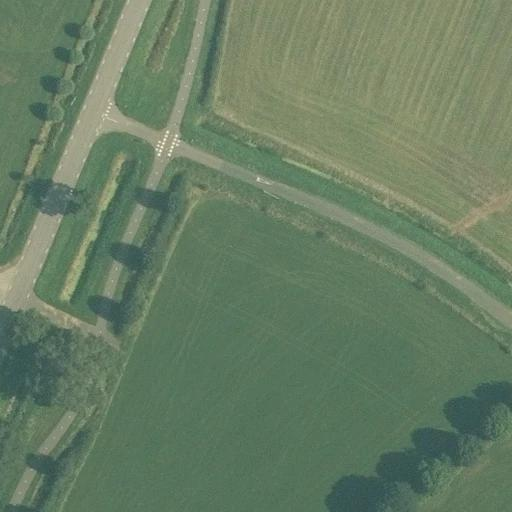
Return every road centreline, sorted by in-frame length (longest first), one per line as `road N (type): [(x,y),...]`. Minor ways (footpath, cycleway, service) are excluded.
road 1 (unclassified): [(511,321),(390,240),(91,111)]
road 2 (secondary): [(0,322),(91,111)]
road 3 (secondary): [(91,111),(137,0)]
